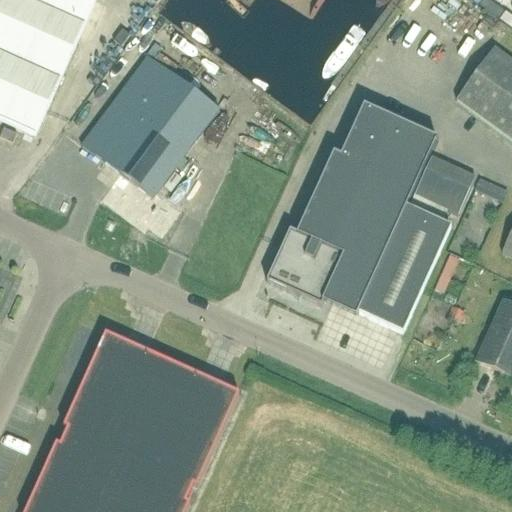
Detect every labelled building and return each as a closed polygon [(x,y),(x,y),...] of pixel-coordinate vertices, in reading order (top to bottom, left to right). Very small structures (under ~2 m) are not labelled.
[(0,0),(0,125),(33,141),(96,0),(0,0)] [(143,0),(155,9),(161,0),(143,0)] [(467,9),(459,14),(470,32),(478,27),(467,9)] [(112,44),(120,51),(130,39),(121,33),(112,44)] [(511,66),(493,53),(455,105),(511,145),(511,66)] [(152,204),(156,199),(160,202),(168,191),(164,188),(218,115),(147,62),(81,150),(152,204)] [(437,145),(365,112),(343,162),(334,158),(298,237),(290,233),(266,287),(321,312),(325,303),(357,317),(405,211),(407,212),(430,162),(437,145)] [(16,138),(3,132),(0,139),(0,141),(12,147),(16,138)] [(450,232),(440,227),(446,214),(458,219),(474,182),(430,162),(407,212),(405,211),(357,317),(402,338),(450,232)] [(229,227),(241,195),(227,190),(215,222),(229,227)] [(511,232),(501,257),(511,262),(511,232)] [(511,310),(501,306),(475,366),(511,382),(511,310)] [(104,339),(24,511),(186,511),(237,400),(104,339)]
